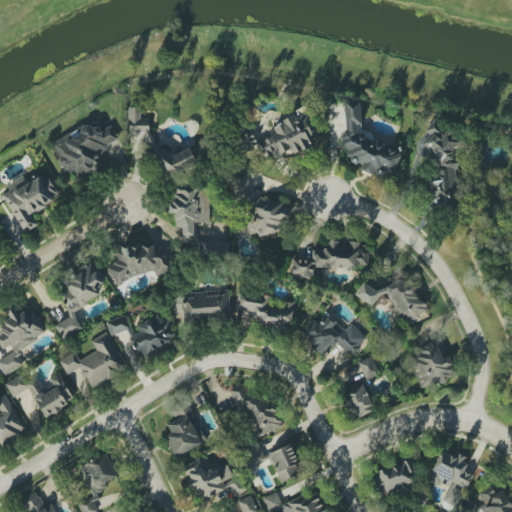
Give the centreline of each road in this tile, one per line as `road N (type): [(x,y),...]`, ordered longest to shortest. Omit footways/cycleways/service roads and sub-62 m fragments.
road 1 (residential): [(0,488),(212,360),(281,367),(294,376),(334,456)]
road 2 (residential): [(471,422),(481,358),(437,266),(393,226),(327,194)]
road 3 (residential): [(334,456),(414,421),(450,418),(511,442)]
road 4 (residential): [(0,284),(130,203)]
